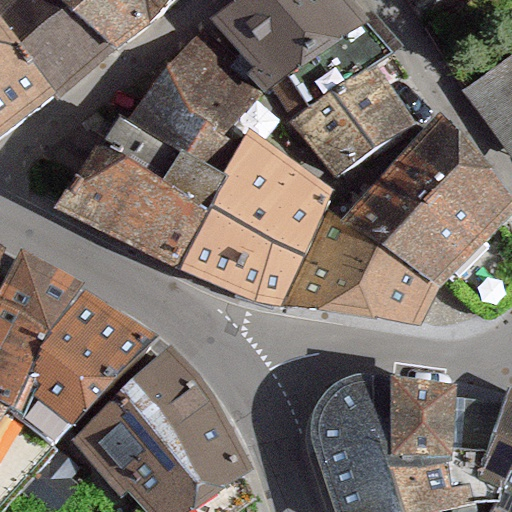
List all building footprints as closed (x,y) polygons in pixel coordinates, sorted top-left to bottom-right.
[(108,64),(45,0),(14,0),(7,6),(3,0),(0,0),(0,47),(54,109),(108,64)] [(45,0),(108,64),(181,0),(45,0)] [(339,0),(264,0),(218,33),(269,104),(365,36),(339,0)] [(235,63),(200,37),(137,125),(208,177),(262,102),(226,76),(235,63)] [(0,150),(54,109),(0,47),(0,150)] [(511,57),(466,87),(511,159),(511,57)] [(375,65),(295,118),(333,174),(412,121),(375,65)] [(507,219),(428,123),(343,218),(437,285),(507,219)] [(169,269),(279,310),(326,207),(334,190),(248,133),(216,188),(169,269)] [(62,225),(169,269),(216,188),(121,134),(62,225)] [(420,327),(437,285),(343,218),(326,207),(279,310),(420,327)] [(15,391),(73,299),(10,271),(0,290),(0,403),(4,407),(15,391)] [(147,342),(73,299),(15,391),(70,427),(147,342)] [(170,348),(75,440),(118,492),(130,481),(153,511),(228,511),(254,493),(209,393),(170,348)] [(397,511),(385,460),(385,377),(358,374),(333,383),(314,402),(306,428),(311,455),(331,511),(397,511)] [(451,449),(454,389),(385,377),(385,460),(444,463),(450,463),(451,449)] [(511,396),(486,451),(500,491),(511,496),(511,396)] [(0,511),(54,444),(4,407),(0,403),(0,511)] [(450,463),(444,463),(385,460),(397,511),(451,511),(500,504),(500,491),(486,451),(451,449),(450,463)]
